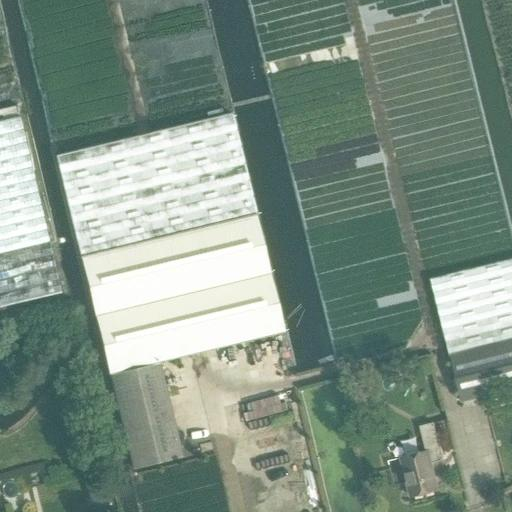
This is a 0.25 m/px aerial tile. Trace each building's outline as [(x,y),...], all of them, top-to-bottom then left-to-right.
[(54,157),(78,255),(254,213),(231,115),(54,157)] [(0,121),(0,307),(60,293),(19,117),(0,121)] [(86,275),(110,375),(158,363),(190,355),(283,333),(254,215),(82,257),(86,275)] [(448,351),(449,355),(511,339),(511,258),(430,279),(448,351)] [(511,339),(449,355),(461,402),(511,389),(511,339)] [(158,363),(110,375),(133,469),(181,457),(158,363)] [(431,463),(443,460),(434,423),(420,427),(426,452),(401,459),(410,497),(438,491),(431,463)] [(114,511),(108,485),(89,489),(94,511),(114,511)]
